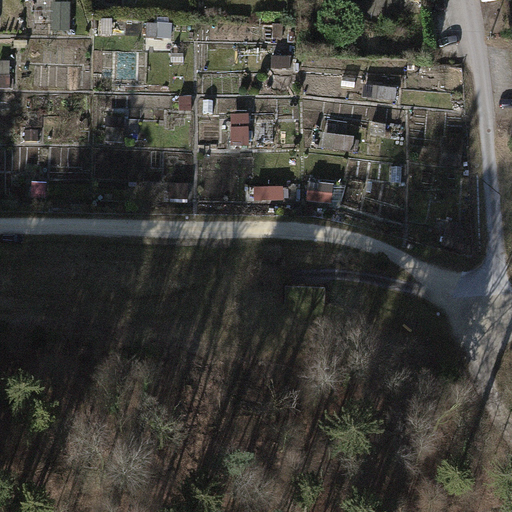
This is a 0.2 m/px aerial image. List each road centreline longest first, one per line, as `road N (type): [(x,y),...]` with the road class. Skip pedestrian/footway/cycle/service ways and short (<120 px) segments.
road 1 (track): [(0,226),(318,231),(385,249),(435,278),(475,289),(498,281)]
road 2 (track): [(475,31),(498,281)]
road 3 (track): [(475,289),(475,339),(511,434)]
